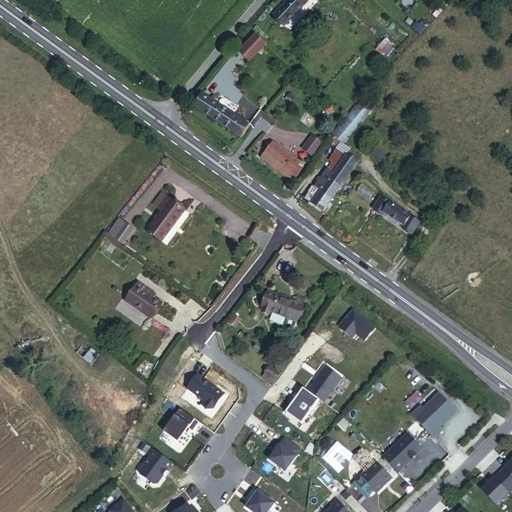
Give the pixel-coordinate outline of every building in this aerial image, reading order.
[(307,0),(286,0),(270,16),(281,27),(307,0)] [(247,61),(264,43),(253,34),(236,51),(238,52),(234,56),(242,64),(246,59),(247,61)] [(389,42),(378,52),(384,59),(394,49),(389,42)] [(245,125),(194,92),(187,105),(236,137),(245,125)] [(372,109),(363,101),(333,137),(342,145),(372,109)] [(314,158),(324,143),(312,135),(302,149),(314,158)] [(297,162),(271,143),(264,153),(289,171),(297,162)] [(305,198),(322,211),(356,167),(344,158),(314,197),(309,193),(305,198)] [(164,193),(156,204),(164,210),(173,200),(164,193)] [(399,231),(409,238),(418,224),(380,199),(370,211),(376,215),(381,219),(384,216),(401,228),(399,231)] [(187,210),(173,200),(164,210),(149,230),(163,241),(187,210)] [(121,219),(110,234),(116,238),(127,223),(121,219)] [(127,223),(116,238),(123,243),(134,228),(127,223)] [(161,303),(136,284),(125,300),(150,318),(161,303)] [(273,313),(279,299),(268,295),(262,308),(271,313),(273,313)] [(287,319),(298,323),(305,305),(296,300),(294,305),(279,299),(273,313),(287,319)] [(271,313),(262,308),(260,313),(269,317),(271,313)] [(293,333),(298,323),(287,319),(282,329),(293,333)] [(112,361),(87,340),(76,353),(101,374),(112,361)] [(414,418),(431,436),(456,412),(439,394),(423,409),(414,418)] [(411,415),(414,418),(423,409),(421,406),(411,415)] [(416,455),(422,449),(407,434),(382,457),(398,473),(410,461),(414,465),(421,459),(416,455)] [(376,493),(391,479),(375,462),(360,477),(376,493)] [(511,475),(504,468),(498,473),(511,487),(511,475)] [(511,487),(498,473),(493,479),(507,494),(511,489),(511,487)] [(481,490),(496,505),(507,494),(493,479),(481,490)] [(347,511),(336,500),(331,506),(332,507),(325,511),(347,511)] [(128,511),(121,503),(109,511),(128,511)]
